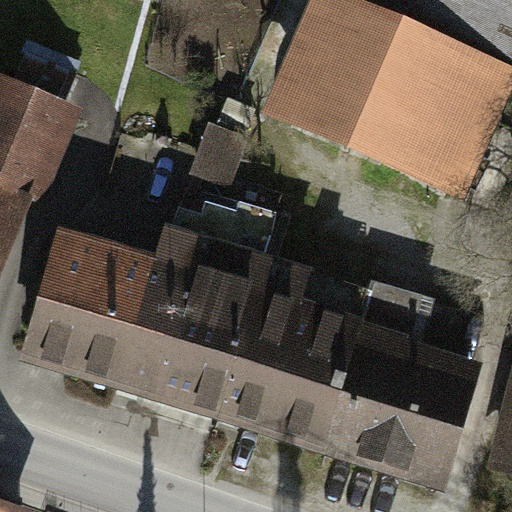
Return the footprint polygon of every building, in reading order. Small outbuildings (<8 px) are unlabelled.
[(511,132),(511,62),(367,0),(346,0),(297,110),(482,197),(511,132)] [(511,0),(403,0),(511,48),(511,0)] [(100,113),(12,76),(0,106),(0,286),(18,294),(55,198),(67,202),(100,113)] [(68,247),(29,372),(125,402),(164,277),(68,247)] [(173,249),(164,277),(125,402),(307,458),(345,337),(300,324),(310,292),(173,249)] [(486,381),(345,337),(307,458),(448,502),(486,381)] [(37,511),(0,499),(0,511),(37,511)]
